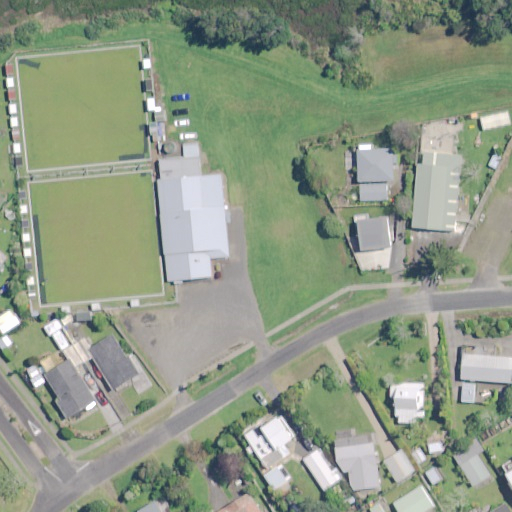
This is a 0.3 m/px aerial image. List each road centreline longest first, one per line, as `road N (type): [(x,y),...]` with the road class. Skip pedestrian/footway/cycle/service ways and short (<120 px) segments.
road 1 (residential): [(511,298),(415,304),(319,334),(78,485)]
road 2 (residential): [(0,388),(78,485)]
